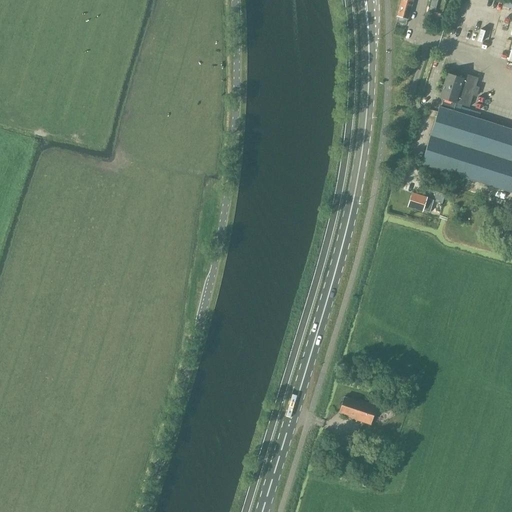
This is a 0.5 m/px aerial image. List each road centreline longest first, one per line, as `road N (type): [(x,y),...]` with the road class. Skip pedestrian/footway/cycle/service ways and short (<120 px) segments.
road 1 (primary): [(261,511),(350,211),(366,104),(364,0)]
road 2 (unclassified): [(147,511),(218,246),(236,129),(236,0)]
